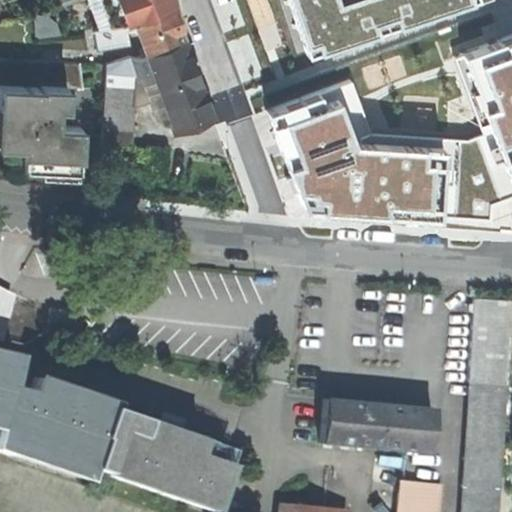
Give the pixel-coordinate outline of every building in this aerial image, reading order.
[(87,0),(97,27),(126,22),(132,20),(171,6),(168,0),(87,0)] [(287,0),(306,52),(458,0),(287,0)] [(171,6),(132,20),(144,53),(183,39),(171,6)] [(128,43),(126,22),(97,27),(91,28),(93,47),(128,43)] [(511,22),(448,46),(477,127),(464,132),(365,126),(347,78),(259,110),(294,206),(511,218),(511,22)] [(134,57),(128,55),(135,73),(150,68),(173,129),(211,115),(183,39),(144,53),(134,57)] [(135,73),(128,55),(103,64),(100,143),(130,145),(135,73)] [(66,89),(82,90),(78,62),(0,58),(0,84),(39,87),(39,84),(66,86),(66,89)] [(39,87),(0,84),(0,134),(18,135),(18,146),(22,146),(21,169),(77,171),(79,126),(55,125),(56,106),(65,106),(66,89),(66,86),(39,84),(39,87)] [(0,451),(9,455),(12,446),(86,472),(88,468),(211,511),(227,466),(195,455),(200,440),(109,408),(110,404),(34,378),(29,393),(6,388),(13,356),(0,352),(0,322),(6,297),(0,293),(0,451)] [(508,302),(470,300),(467,347),(505,349),(508,302)] [(505,349),(467,347),(465,383),(470,384),(466,459),(460,458),(459,489),(464,489),(463,511),(495,511),(497,495),(505,349)] [(320,399),(316,444),(426,455),(430,410),(320,399)] [(278,505),(277,511),(435,511),(438,485),(397,481),(394,511),(342,511),(343,511),(278,505)]
